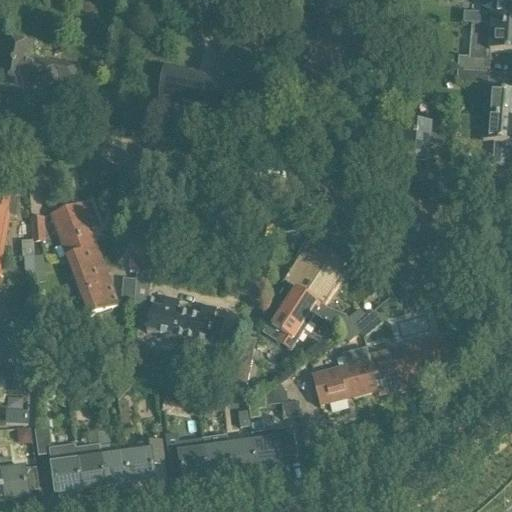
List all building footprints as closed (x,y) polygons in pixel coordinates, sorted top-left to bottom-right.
[(303,0),(320,19),(319,42),(357,45),(358,21),(381,0),(303,0)] [(511,3),(494,2),(492,28),(511,29),(511,3)] [(130,14),(115,77),(128,80),(142,17),(130,14)] [(459,59),(458,72),(490,74),(492,54),(511,55),(511,29),(492,28),(476,27),(474,60),(459,59)] [(0,70),(0,72),(0,87),(24,92),(27,80),(55,86),(57,79),(75,82),(76,77),(80,77),(82,68),(60,63),(59,67),(30,61),(33,45),(12,41),(7,71),(0,70)] [(237,51),(232,77),(259,83),(264,57),(237,51)] [(397,65),(394,95),(408,96),(412,94),(413,82),(410,82),(411,66),(397,65)] [(168,69),(161,102),(162,103),(163,99),(208,108),(207,112),(209,112),(227,116),(228,116),(235,84),(234,83),(234,84),(169,70),(168,69)] [(458,72),(457,84),(489,86),(490,74),(458,72)] [(473,109),(473,115),(477,121),(485,121),(485,120),(511,121),(511,95),(487,94),(486,105),(478,105),(473,109)] [(405,125),(407,97),(408,96),(394,95),(392,124),(405,125)] [(452,151),(451,164),(504,168),(506,148),(511,148),(511,121),(485,120),(485,121),(483,153),(452,151)] [(432,127),(404,125),(402,160),(429,162),(432,127)] [(16,160),(14,169),(25,171),(26,162),(16,160)] [(0,261),(2,262),(10,218),(16,219),(19,203),(7,201),(8,199),(5,199),(4,200),(0,199),(0,261)] [(81,207),(52,218),(68,261),(97,250),(90,231),(97,229),(90,211),(84,213),(81,207)] [(45,218),(32,219),(34,244),(46,244),(45,218)] [(33,242),(24,242),(24,247),(25,261),(35,260),(33,246),(33,242)] [(309,248),(286,285),(294,290),(320,307),(345,269),(318,251),(317,253),(309,248)] [(97,250),(68,261),(89,319),(99,316),(100,318),(113,313),(112,311),(119,308),(97,250)] [(44,259),(35,260),(37,285),(46,284),(44,259)] [(35,260),(25,261),(27,281),(36,280),(37,285),(35,260)] [(412,264),(393,280),(402,291),(421,275),(412,264)] [(136,283),(134,307),(147,309),(153,278),(137,275),(136,283)] [(421,275),(402,291),(411,301),(412,300),(420,309),(438,295),(421,275)] [(123,281),(121,305),(134,307),(136,283),(123,281)] [(289,308),(274,332),(282,337),(277,345),(290,354),(320,307),(294,290),(284,305),(289,308)] [(153,310),(147,336),(184,344),(189,317),(178,315),(179,309),(165,306),(164,312),(153,310)] [(359,313),(348,322),(354,330),(365,321),(359,313)] [(189,317),(184,344),(220,351),(225,325),(215,323),(216,317),(202,314),(201,320),(189,317)] [(0,321),(2,334),(17,331),(15,319),(0,321)] [(365,321),(354,330),(360,337),(371,328),(365,321)] [(348,322),(338,331),(344,338),(354,330),(348,322)] [(354,330),(344,338),(349,346),(360,337),(354,330)] [(447,339),(369,359),(379,395),(380,398),(394,395),(394,392),(399,390),(399,389),(425,383),(422,371),(453,363),(447,339)] [(14,340),(11,353),(35,358),(38,345),(14,340)] [(323,376),(312,379),(320,410),(379,395),(369,359),(367,352),(344,359),(346,370),(323,376)] [(214,355),(208,382),(232,387),(237,360),(214,355)] [(237,360),(232,387),(247,390),(252,363),(237,360)] [(91,382),(72,384),(74,394),(92,392),(91,382)] [(280,386),(265,398),(267,408),(282,407),(288,406),(287,396),(280,386)] [(184,399),(182,417),(201,420),(200,417),(198,401),(184,399)] [(211,403),(198,401),(200,417),(212,416),(211,403)] [(6,413),(6,426),(29,427),(29,414),(6,413)] [(260,413),(249,414),(251,422),(261,421),(260,413)] [(249,414),(239,416),(241,431),(251,429),(249,414)] [(31,431),(17,431),(18,442),(23,448),(33,446),(31,431)] [(48,432),(36,433),(39,458),(52,457),(51,452),(48,432)] [(109,434),(99,435),(107,491),(131,487),(127,458),(125,447),(111,449),(109,434)] [(90,450),(76,452),(82,494),(107,491),(99,435),(88,437),(90,450)] [(178,437),(166,438),(171,475),(182,473),(184,486),(209,483),(205,453),(181,456),(178,437)] [(278,443),(254,446),(258,476),(282,473),(278,443)] [(140,456),(127,458),(131,487),(155,484),(153,469),(165,467),(162,444),(138,447),(140,456)] [(254,446),(229,450),(233,479),(258,476),(254,446)] [(76,449),(51,452),(52,457),(57,498),(82,494),(76,452),(76,449)] [(229,450),(205,453),(209,483),(233,479),(229,450)] [(13,460),(0,461),(0,471),(5,505),(30,501),(28,494),(40,492),(37,470),(20,473),(14,467),(13,460)]
